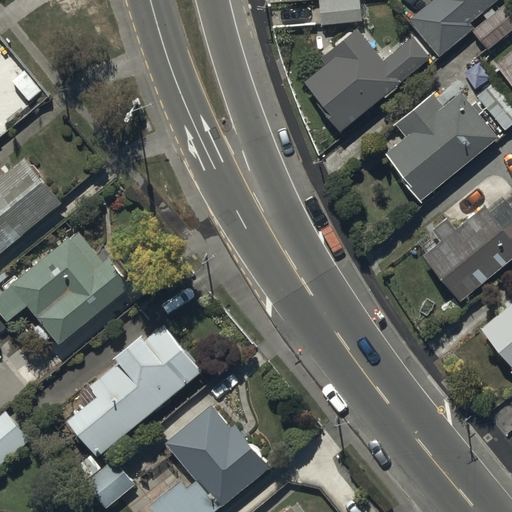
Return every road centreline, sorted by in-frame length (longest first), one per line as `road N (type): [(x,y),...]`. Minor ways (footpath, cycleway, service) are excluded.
road 1 (secondary): [(445,474),(347,348),(263,218)]
road 2 (secondary): [(263,218),(192,119),(151,0)]
road 3 (secondary): [(211,0),(263,218)]
